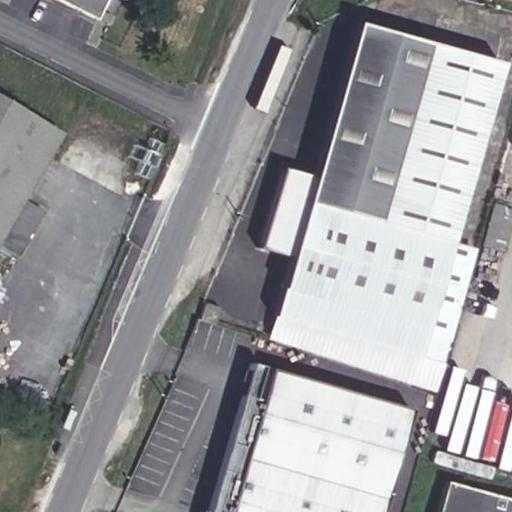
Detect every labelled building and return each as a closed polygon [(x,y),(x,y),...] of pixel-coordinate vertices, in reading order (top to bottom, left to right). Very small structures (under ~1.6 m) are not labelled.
[(110,0),(74,0),(103,14),(110,0)] [(250,325),(412,369),(447,246),(432,242),(480,73),(329,30),(287,181),(258,173),(235,258),(266,266),(250,325)] [(62,135),(0,98),(0,245),(18,257),(44,214),(22,201),(62,135)] [(482,211),(500,216),(511,177),(511,150),(501,147),(482,211)] [(469,263),(487,268),(500,216),(482,211),(469,263)] [(217,415),(234,420),(243,388),(226,383),(217,415)] [(217,415),(188,511),(362,511),(386,430),(243,388),(234,420),(217,415)] [(486,511),(428,496),(423,511),(486,511)]
